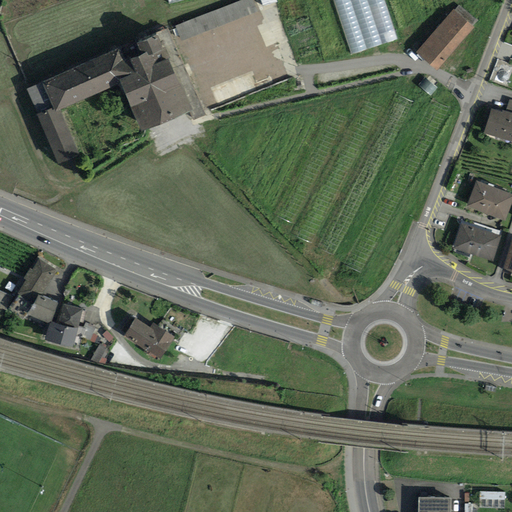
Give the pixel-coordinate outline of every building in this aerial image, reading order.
[(19,43),(111,15),(106,0),(98,0),(13,25),(19,43)] [(254,0),(235,0),(175,24),(182,39),(258,9),(254,0)] [(302,0),(280,0),(299,62),(318,56),(302,0)] [(328,0),(307,0),(326,59),(345,53),(328,0)] [(356,0),(336,0),(353,53),(372,47),(356,0)] [(412,0),(389,0),(401,37),(422,31),(412,0)] [(438,0),(416,0),(421,15),(441,10),(438,0)] [(477,25),(456,7),(419,51),(439,68),(477,25)] [(50,41),(54,53),(90,42),(86,30),(50,41)] [(262,34),(264,46),(279,42),(276,31),(262,34)] [(46,78),(28,86),(61,164),(83,155),(62,104),(125,78),(144,123),(192,103),(197,115),(204,112),(177,48),(160,55),(154,42),(132,51),(139,67),(115,65),(72,86),(46,78)] [(413,101),(397,93),(325,233),(342,241),(413,101)] [(313,241),(380,105),(362,96),(295,232),(313,241)] [(449,107),(431,97),(344,264),(362,274),(449,107)] [(506,111),(491,106),(482,134),(511,142),(511,99),(509,99),(506,111)] [(293,223),(348,111),(330,103),(276,214),(293,223)] [(316,120),(298,111),(256,193),(274,202),(316,120)] [(284,126),(266,117),(236,175),(254,184),(284,126)] [(300,267),(183,146),(168,160),(285,282),(300,267)] [(248,257),(157,159),(141,173),(232,271),(248,257)] [(198,239),(128,168),(114,183),(184,253),(198,239)] [(507,217),(511,202),(511,189),(478,177),(468,204),(507,217)] [(96,195),(129,236),(143,225),(111,184),(96,195)] [(500,232),(463,221),(455,247),(492,257),(500,232)] [(40,259),(19,289),(32,298),(54,268),(40,259)] [(0,290),(0,291),(0,305),(8,308),(13,294),(0,290)] [(38,294),(32,310),(51,318),(57,301),(38,294)] [(50,319),(44,339),(68,346),(69,343),(73,344),(78,327),(83,308),(64,303),(58,321),(50,319)] [(158,326),(155,331),(139,321),(131,334),(164,355),(175,337),(158,326)] [(482,491),(482,507),(506,508),(506,491),(482,491)] [(419,496),(418,511),(450,511),(451,497),(419,496)]
